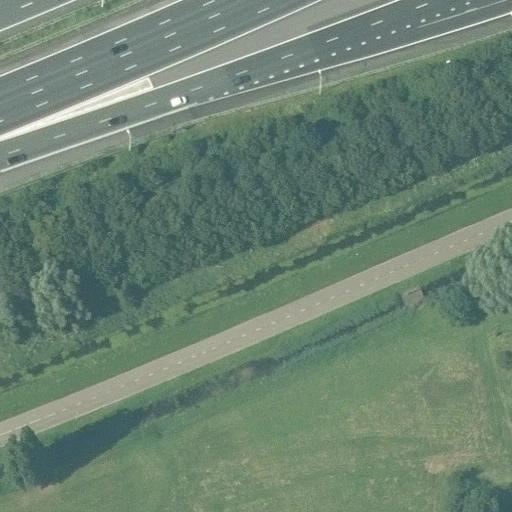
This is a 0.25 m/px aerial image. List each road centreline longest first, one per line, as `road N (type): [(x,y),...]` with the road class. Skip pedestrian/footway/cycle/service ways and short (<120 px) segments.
road 1 (unclassified): [(0,433),(511,220)]
road 2 (motorway): [(0,127),(204,82),(436,0)]
road 3 (motorway): [(0,115),(255,0)]
